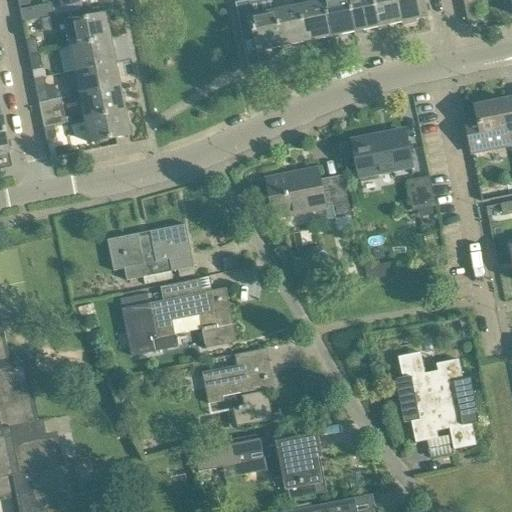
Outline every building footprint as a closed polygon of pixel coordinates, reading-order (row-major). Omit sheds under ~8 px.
[(52,6),(31,10),(28,0),(18,0),(23,23),(42,19),(54,16),(52,6)] [(280,47),(273,11),(251,16),(248,0),(235,3),(243,42),(255,39),(257,52),(280,47)] [(328,37),(354,32),(347,0),(328,0),(321,2),(328,37)] [(347,0),(354,32),(378,27),(372,0),(347,0)] [(372,0),(378,27),(401,23),(396,0),(372,0)] [(416,19),(427,17),(423,0),(396,0),(401,23),(402,22),(402,26),(417,23),(416,19)] [(468,25),(478,23),(473,0),(466,0),(463,1),(468,25)] [(304,42),(328,37),(321,2),(296,7),(304,42)] [(280,47),(304,42),(296,7),(273,11),(280,47)] [(106,14),(92,17),(91,9),(54,16),(42,19),(44,30),(67,31),(71,48),(111,39),(106,14)] [(29,56),(40,54),(36,37),(26,39),(29,56)] [(76,71),(116,63),(111,39),(71,48),(76,71)] [(32,71),(43,68),(40,54),(29,56),(32,71)] [(80,95),(121,87),(116,63),(76,71),(80,95)] [(39,104),(50,102),(46,86),(36,88),(39,104)] [(85,119),(126,112),(121,87),(80,95),(85,119)] [(511,144),(511,113),(509,100),(476,107),(478,119),(465,121),(472,153),(489,149),(511,144)] [(42,119),(53,117),(50,102),(39,104),(42,119)] [(85,119),(86,124),(90,143),(130,135),(126,112),(85,119)] [(0,154),(10,153),(2,117),(0,117),(0,154)] [(44,127),(47,143),(57,141),(54,125),(44,127)] [(360,177),(403,169),(412,167),(405,132),(353,142),(354,148),(352,149),(354,160),(356,159),(360,177)] [(351,217),(346,195),(344,185),(322,189),(317,169),(266,180),(274,218),(292,214),(292,211),(332,203),(336,220),(351,217)] [(418,210),(436,206),(430,176),(412,180),(418,210)] [(502,213),(511,211),(511,201),(501,204),(502,213)] [(186,224),(107,240),(114,271),(124,269),(127,281),(194,267),(186,224)] [(149,304),(122,309),(131,356),(177,347),(175,337),(175,335),(202,330),(206,349),(217,347),(237,343),(226,288),(198,294),(195,281),(199,280),(199,279),(179,283),(160,287),(163,301),(149,304)] [(35,422),(23,365),(11,368),(4,331),(3,331),(4,335),(0,335),(0,500),(14,498),(16,511),(88,511),(84,491),(75,492),(69,464),(60,466),(54,437),(42,440),(38,421),(35,422)] [(237,427),(253,424),(273,420),(266,385),(274,383),(269,360),(253,363),(251,352),(243,353),(234,355),(237,366),(202,373),(208,404),(225,401),(223,395),(242,392),(244,405),(237,406),(238,408),(233,409),(237,427)] [(449,429),(454,450),(476,445),(472,424),(479,423),(470,380),(463,381),(459,360),(436,364),(438,371),(425,374),(421,353),(398,357),(403,378),(396,380),(404,423),(411,422),(416,443),(438,438),(437,431),(449,429)] [(264,436),(194,450),(198,472),(223,468),(225,478),(271,469),(273,480),(285,477),(288,488),(300,486),(303,497),(321,493),(317,470),(313,471),(311,457),(314,457),(319,456),(315,437),(296,441),(279,444),(279,446),(267,449),(264,436)] [(373,511),(373,510),(363,511),(348,511),(346,501),(348,501),(348,500),(288,511),(373,511)]
